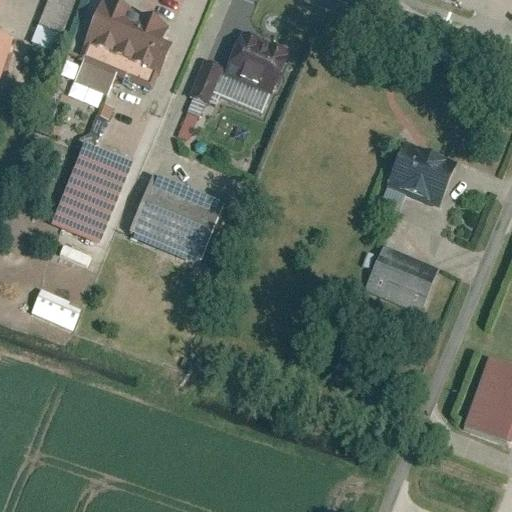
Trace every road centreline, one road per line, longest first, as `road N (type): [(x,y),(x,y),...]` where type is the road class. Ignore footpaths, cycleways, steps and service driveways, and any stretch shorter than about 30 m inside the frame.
road 1 (unclassified): [(363,511),(511,148)]
road 2 (tertiary): [(350,13),(511,60)]
